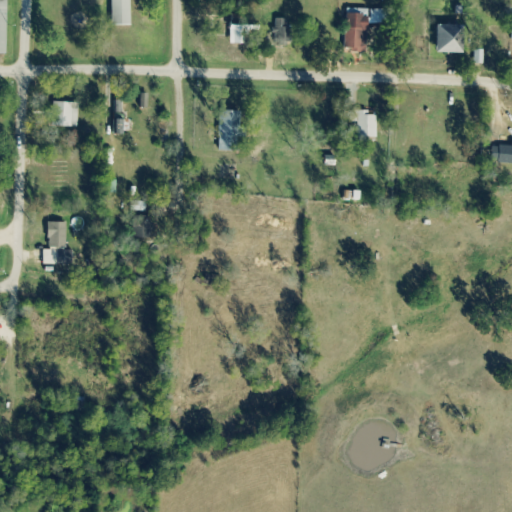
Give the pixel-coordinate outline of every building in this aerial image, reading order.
[(11,1),(0,0),(0,55),(10,56),(11,1)] [(135,27),(134,0),(114,0),(115,27),(135,27)] [(365,51),(365,13),(344,13),(344,51),(365,51)] [(274,45),(290,46),(291,27),(285,27),(285,19),(274,19),(274,45)] [(434,53),(461,53),(461,25),(434,25),(434,53)] [(212,99),(213,140),(231,139),(230,99),(212,99)] [(80,128),(81,104),(55,103),(53,127),(80,128)] [(374,138),(374,111),(349,111),(349,121),(357,121),(357,138),(374,138)] [(511,144),(489,143),(488,163),(511,163),(511,144)] [(69,249),(69,224),(52,223),(51,248),(69,249)] [(47,266),(60,266),(60,250),(46,250),(47,266)]
